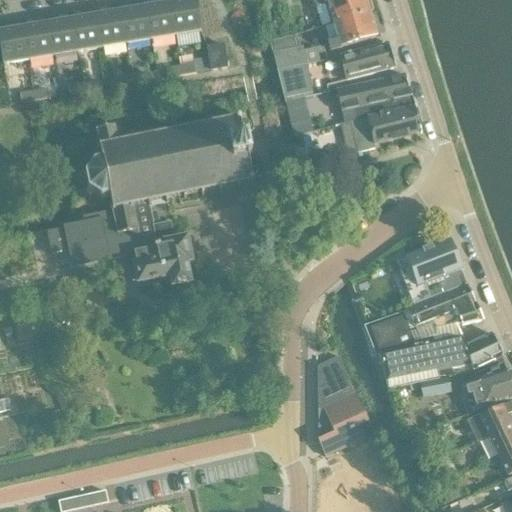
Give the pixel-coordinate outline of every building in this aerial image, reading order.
[(319,0),(319,1),(314,3),(316,10),(327,7),(333,25),(368,15),(363,0),(319,0)] [(170,5),(176,38),(200,33),(195,1),(170,5)] [(151,42),(176,38),(170,5),(145,9),(151,42)] [(126,46),(151,42),(145,9),(121,13),(126,46)] [(102,50),(126,46),(121,13),(96,17),(102,50)] [(368,15),(333,25),(338,43),(328,46),(330,52),(375,39),(368,15)] [(77,54),(102,50),(96,17),(72,21),(77,54)] [(53,58),(77,54),(72,21),(47,25),(53,58)] [(28,62),(53,58),(47,25),(22,29),(28,62)] [(0,46),(3,66),(28,62),(22,29),(0,33),(0,46)] [(389,45),(338,58),(345,83),(395,70),(389,45)] [(210,73),(226,71),(223,47),(215,49),(207,50),(210,73)] [(306,67),(320,64),(318,56),(325,54),(324,47),(304,52),(303,48),(272,55),(276,72),(278,72),(278,74),(306,67)] [(180,69),(181,79),(196,76),(194,67),(180,69)] [(278,74),(284,101),(285,105),(298,102),(304,100),(314,98),(306,67),(278,74)] [(167,81),(181,79),(180,69),(165,72),(167,81)] [(131,77),(133,87),(147,84),(146,75),(131,77)] [(342,114),(352,111),(354,123),(370,119),(414,108),(413,104),(404,76),(337,93),(342,114)] [(119,89),(133,87),(131,77),(117,80),(119,89)] [(82,86),(84,95),(98,92),(97,84),(82,86)] [(69,97),(84,95),(82,86),(68,88),(69,97)] [(33,94),(35,103),(49,100),(48,91),(33,94)] [(20,106),(35,103),(33,94),(19,97),(20,106)] [(298,102),(285,105),(288,115),(307,111),(304,100),(298,102)] [(370,119),(354,123),(351,124),(358,155),(374,151),(373,147),(421,135),(414,108),(370,119)] [(112,211),(167,200),(183,198),(183,201),(185,201),(185,197),(200,194),(201,198),(204,197),(203,193),(218,190),(219,194),(222,194),(221,190),(236,187),(237,191),(239,190),(239,187),(250,184),(251,187),(253,187),(253,184),(256,183),(255,181),(252,182),(250,170),(252,169),(251,167),(249,168),(248,163),(250,162),(249,160),(252,159),(252,157),(249,157),(247,145),(249,145),(249,142),(246,142),(245,140),(244,140),(243,135),(245,135),(244,133),(243,133),(241,121),(244,121),(243,119),(241,119),(240,116),(237,117),(238,120),(226,123),(225,119),(223,119),(223,123),(207,126),(207,123),(204,123),(204,127),(189,130),(189,126),(186,126),(187,131),(171,133),(170,130),(168,130),(169,134),(154,137),(153,132),(150,133),(151,134),(134,137),(135,142),(120,145),(119,141),(117,142),(115,129),(97,132),(100,147),(99,147),(99,150),(97,150),(97,153),(100,152),(102,163),(97,164),(96,162),(94,162),(95,166),(86,176),(83,175),(84,179),(86,178),(89,192),(86,192),(87,195),(91,193),(101,199),(100,203),(102,203),(103,201),(110,200),(112,211)] [(309,122),(292,126),(290,127),(293,137),(296,136),(312,133),(309,122)] [(306,174),(308,173),(327,168),(340,165),(338,157),(325,160),(323,154),(302,160),(306,174)] [(65,254),(68,266),(69,271),(135,257),(137,267),(134,267),(138,286),(151,283),(151,284),(157,283),(157,282),(170,280),(172,288),(174,288),(178,293),(186,291),(188,285),(190,285),(186,264),(192,263),(187,239),(174,241),(171,224),(159,226),(156,213),(151,214),(150,207),(151,207),(165,204),(165,205),(168,204),(167,200),(112,211),(110,211),(111,214),(78,221),(80,227),(47,234),(51,257),(65,254)] [(414,279),(403,283),(413,308),(460,289),(454,273),(457,272),(457,273),(458,272),(447,242),(446,242),(447,245),(423,254),(423,252),(406,258),(407,259),(414,279)] [(362,328),(370,349),(371,348),(375,358),(379,357),(388,389),(388,391),(409,387),(419,385),(438,381),(437,377),(451,372),(449,360),(454,358),(453,355),(465,349),(455,328),(480,323),(473,305),(465,288),(445,297),(398,317),(362,328)] [(28,326),(14,329),(17,343),(31,340),(28,326)] [(449,360),(451,372),(468,365),(471,373),(485,366),(500,358),(490,337),(465,349),(453,355),(454,358),(449,360)] [(503,365),(500,358),(485,366),(487,370),(503,365)] [(318,369),(320,435),(321,435),(321,441),(317,443),(324,459),(371,439),(373,438),(355,398),(356,398),(339,360),(318,369)] [(470,410),(471,414),(511,401),(511,376),(510,372),(463,386),(466,397),(470,396),(474,409),(470,410)] [(448,379),(419,385),(420,391),(422,401),(451,395),(448,379)] [(419,385),(409,387),(410,393),(420,391),(419,385)] [(0,414),(10,412),(7,401),(0,402),(0,414)] [(511,404),(479,419),(489,439),(511,428),(511,404),(511,405),(511,404)] [(498,458),(511,451),(511,428),(489,439),(498,458)] [(511,451),(498,458),(508,479),(511,476),(511,451)] [(438,463),(429,467),(433,476),(437,487),(446,483),(438,463)] [(511,479),(502,484),(507,494),(511,491),(511,479)] [(458,500),(451,484),(439,490),(446,505),(458,500)] [(105,493),(58,504),(59,511),(76,511),(108,505),(105,493)] [(511,511),(511,502),(505,505),(501,507),(503,511),(511,511)]
